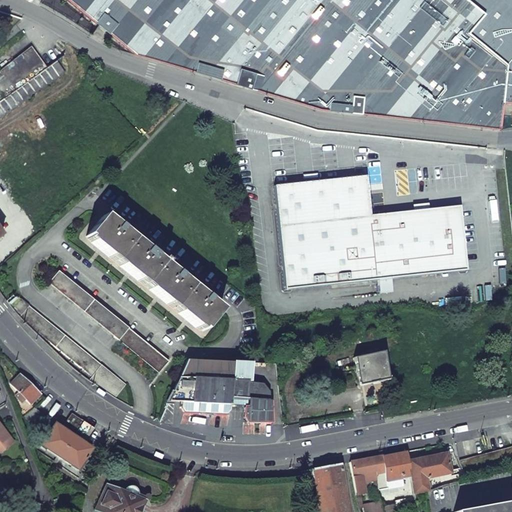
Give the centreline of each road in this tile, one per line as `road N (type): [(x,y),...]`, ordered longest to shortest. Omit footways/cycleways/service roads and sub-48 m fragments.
road 1 (tertiary): [(0,320),(78,398),(153,436),(211,449),(282,455),(511,410)]
road 2 (residential): [(9,0),(112,55),(317,118),(511,137)]
road 3 (residential): [(0,382),(43,488),(0,479)]
